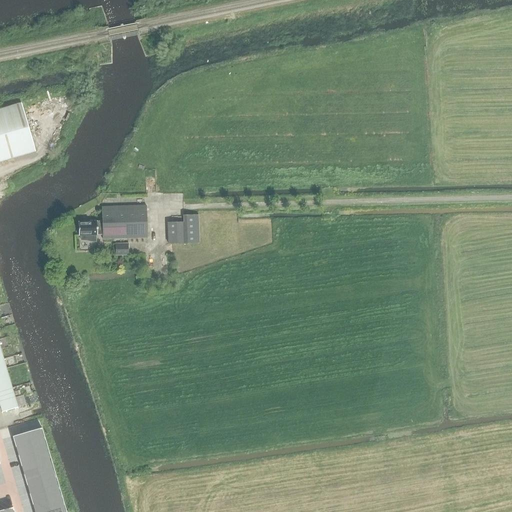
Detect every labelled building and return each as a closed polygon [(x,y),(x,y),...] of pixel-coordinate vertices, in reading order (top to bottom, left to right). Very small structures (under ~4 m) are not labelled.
[(21,103),(0,109),(0,161),(35,151),(21,103)] [(81,235),(81,239),(84,239),(86,239),(88,240),(94,241),(96,241),(95,234),(102,234),(102,239),(147,237),(146,205),(101,207),(102,220),(78,221),(79,235),(81,235)] [(199,243),(198,214),(183,215),(184,222),(168,222),(168,244),(199,243)] [(115,243),(116,255),(128,254),(128,243),(115,243)] [(0,381),(8,379),(5,369),(0,370),(0,381)] [(0,391),(11,388),(8,379),(0,381),(0,391)] [(0,401),(14,398),(11,388),(0,391),(0,401)] [(16,408),(14,398),(0,401),(0,409),(1,412),(16,408)] [(41,428),(12,437),(18,456),(47,447),(41,428)] [(47,447),(18,456),(24,475),(52,467),(47,447)] [(52,467),(24,475),(29,494),(58,486),(52,467)] [(58,486),(29,494),(34,511),(39,511),(64,505),(58,486)]
